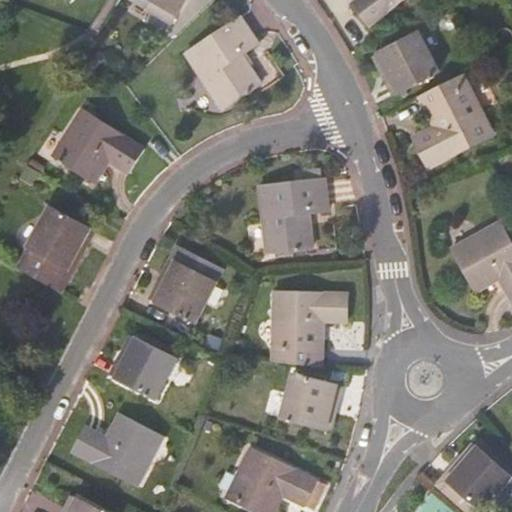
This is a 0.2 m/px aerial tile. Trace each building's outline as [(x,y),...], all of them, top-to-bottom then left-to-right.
[(152,0),(179,15),(188,0),(152,0)] [(402,0),(355,0),(353,1),(371,24),(402,0)] [(240,19),(184,54),(221,111),(260,86),(242,57),(258,47),(240,19)] [(419,30),(380,52),(395,78),(390,81),(397,93),(440,70),(419,30)] [(461,73),(428,91),(435,104),(430,106),(442,129),(417,142),(430,167),(495,134),(470,85),(468,87),(461,73)] [(145,150),(83,111),(53,157),(91,181),(106,158),(130,173),(145,150)] [(322,179),(319,180),(313,180),(312,172),(292,174),(293,184),(256,188),(264,254),(311,247),(306,213),(325,210),(322,179)] [(20,270),(56,290),(83,242),(87,245),(95,231),(51,206),(29,245),(33,247),(20,270)] [(511,238),(502,221),(453,248),(475,287),(498,274),(511,298),(511,238)] [(224,269),(184,249),(164,289),(160,286),(153,300),(196,323),(224,269)] [(274,291),(272,360),(317,365),(318,321),(346,322),(347,294),(274,291)] [(177,359),(138,340),(125,366),(119,363),(112,376),(157,399),(177,359)] [(340,385),(292,373),(281,416),(324,428),(331,399),(335,401),(340,385)] [(164,438),(123,417),(111,441),(85,428),(73,452),(138,486),(164,438)] [(324,485),(250,448),(226,497),(257,511),(267,511),(278,492),(313,510),(324,485)] [(452,484),(443,493),(464,511),(480,511),(511,478),(511,476),(479,448),(459,469),(456,466),(445,478),(452,484)] [(102,511),(78,499),(70,511),(102,511)]
